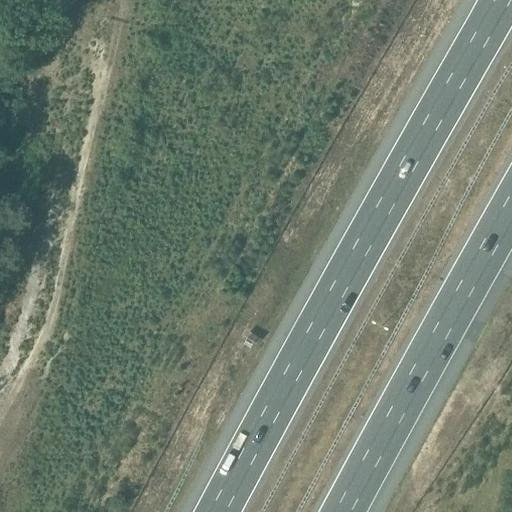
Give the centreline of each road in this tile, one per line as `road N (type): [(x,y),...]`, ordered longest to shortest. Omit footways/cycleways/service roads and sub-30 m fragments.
road 1 (motorway): [(501,0),(214,511)]
road 2 (track): [(113,0),(116,18),(50,320),(0,428)]
road 3 (motorway): [(343,511),(511,204)]
